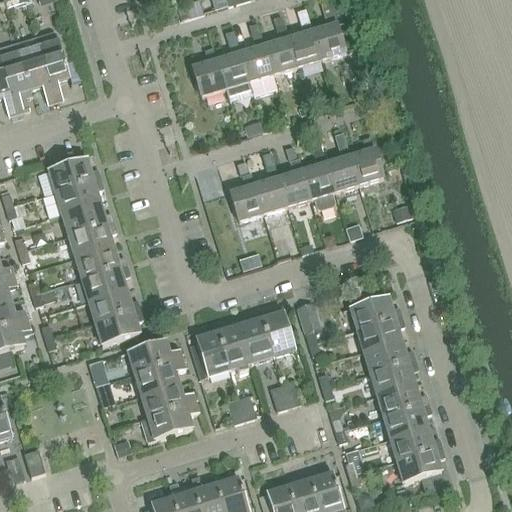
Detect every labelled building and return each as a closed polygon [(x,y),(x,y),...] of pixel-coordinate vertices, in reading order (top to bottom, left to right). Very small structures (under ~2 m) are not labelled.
[(22,0),(17,0),(14,1),(18,12),(25,9),(22,0)] [(31,0),(22,0),(25,9),(33,7),(31,0)] [(242,10),(251,7),(249,0),(243,0),(240,1),(242,10)] [(228,10),(225,2),(213,6),(215,14),(228,10)] [(327,30),(312,34),(321,64),(345,56),(337,28),(343,26),(336,3),(320,8),(327,30)] [(198,23),(205,21),(202,12),(196,14),(198,23)] [(289,41),(298,71),(321,64),(312,34),(312,35),(305,12),(296,15),(303,37),(289,41)] [(265,49),(274,78),(298,71),(289,41),(288,42),(281,20),(273,22),(279,44),(265,49)] [(249,85),(274,78),(265,49),(264,49),(257,27),(249,29),(256,51),(241,56),(249,85)] [(226,93),(225,93),(228,104),(252,97),(249,86),(249,85),(241,56),(239,56),(233,34),(224,37),(231,59),(217,63),(226,93)] [(53,36),(34,42),(54,106),(61,103),(56,86),(69,81),(55,38),(53,36)] [(34,42),(15,48),(29,94),(41,90),(46,108),(54,106),(34,42)] [(15,48),(0,52),(0,68),(15,117),(29,113),(26,103),(32,101),(29,94),(15,48)] [(207,66),(192,71),(201,100),(225,93),(226,93),(217,63),(216,63),(213,51),(204,54),(207,66)] [(0,68),(0,102),(2,102),(7,120),(15,117),(0,68)] [(302,125),(310,123),(307,116),(300,118),(302,125)] [(247,141),(263,135),(260,125),(243,131),(247,141)] [(359,190),(384,182),(375,151),(373,152),(369,140),(362,142),(366,154),(350,159),(359,190)] [(318,207),(322,210),(333,206),(335,202),(334,197),(336,197),(326,166),(319,143),(310,146),(317,169),(302,174),(311,204),(316,203),(318,207)] [(326,166),(336,197),(359,190),(350,159),(346,148),(338,150),(341,162),(326,166)] [(264,219),(288,212),(278,181),(270,156),(262,158),(269,184),(255,188),(264,219)] [(278,181),(288,212),(311,204),(302,174),(298,162),(290,165),(293,176),(278,181)] [(49,175),(56,197),(101,183),(98,173),(90,176),(86,164),(49,175)] [(244,165),(236,167),(240,181),(242,180),(249,178),(248,177),(244,165)] [(245,191),(229,196),(238,227),(264,219),(255,188),(251,176),(248,177),(249,178),(242,180),(245,191)] [(46,200),(53,221),(62,218),(99,207),(96,196),(104,193),(101,183),(56,197),(46,200)] [(2,199),(5,211),(13,209),(10,197),(2,199)] [(62,218),(69,240),(114,226),(111,216),(103,219),(99,207),(62,218)] [(13,209),(5,211),(9,223),(17,221),(13,209)] [(414,225),(411,213),(395,218),(398,229),(414,225)] [(69,240),(75,262),(112,250),(109,239),(117,236),(114,226),(69,240)] [(219,250),(230,247),(227,236),(216,240),(219,250)] [(22,241),(15,243),(18,255),(26,253),(22,241)] [(328,255),(338,252),(335,244),(326,247),(328,255)] [(289,260),(299,257),(296,248),(286,251),(289,260)] [(75,262),(82,283),(127,270),(124,260),(116,262),(112,250),(75,262)] [(18,255),(22,267),(29,265),(26,253),(18,255)] [(82,283),(88,305),(125,294),(122,282),(130,280),(127,270),(82,283)] [(0,284),(14,281),(11,271),(0,273),(0,284)] [(0,284),(0,308),(9,306),(6,294),(17,291),(14,281),(0,284)] [(36,285),(28,287),(31,299),(39,297),(36,285)] [(88,305),(95,327),(140,313),(137,303),(129,305),(125,294),(88,305)] [(39,297),(31,299),(34,311),(42,309),(39,297)] [(402,321),(399,311),(390,314),(386,302),(349,313),(356,335),(402,321)] [(0,308),(0,331),(27,324),(24,314),(13,317),(9,306),(0,308)] [(312,307),(296,312),(308,349),(316,346),(313,334),(320,332),(312,307)] [(140,313),(95,327),(101,349),(139,338),(135,326),(143,323),(140,313)] [(259,317),(273,362),(295,355),(283,317),(271,321),(269,314),(259,317)] [(240,331),(251,368),(273,362),(259,317),(249,320),(251,327),(240,331)] [(356,335),(362,357),(399,345),(396,334),(405,331),(402,321),(356,335)] [(27,324),(0,331),(0,356),(22,349),(19,337),(30,334),(27,324)] [(216,330),(229,375),(251,368),(240,331),(228,334),(226,327),(216,330)] [(49,329),(41,331),(44,342),(52,340),(49,329)] [(216,330),(205,333),(208,340),(195,344),(207,382),(229,375),(216,330)] [(52,340),(44,342),(47,355),(56,352),(52,340)] [(362,357),(369,379),(414,365),(411,354),(403,357),(399,345),(362,357)] [(164,346),(127,357),(134,379),(182,364),(179,354),(168,357),(164,346)] [(316,346),(308,349),(312,360),(320,358),(316,346)] [(182,364),(134,379),(140,401),(177,390),(173,377),(185,373),(182,364)] [(369,379),(376,401),(413,390),(409,378),(418,376),(414,365),(369,379)] [(326,378),(317,381),(321,393),(330,390),(326,378)] [(292,387),(281,391),(287,413),(299,410),(292,387)] [(140,401),(147,422),(147,423),(195,408),(192,398),(181,401),(177,390),(140,401)] [(330,390),(321,393),(325,404),(334,402),(330,390)] [(376,401),(382,423),(428,409),(425,399),(416,402),(413,390),(376,401)] [(287,413),(281,391),(269,394),(276,417),(287,413)] [(115,408),(110,392),(97,396),(102,412),(115,408)] [(237,403),(244,426),(256,422),(249,400),(237,403)] [(244,426),(237,403),(226,407),(233,429),(244,426)] [(0,443),(11,440),(0,405),(0,443)] [(139,425),(145,447),(190,433),(187,421),(198,417),(195,408),(147,423),(147,422),(139,425)] [(382,423),(389,444),(426,433),(422,422),(431,419),(428,409),(382,423)] [(331,424),(335,436),(343,434),(339,422),(331,424)] [(389,444),(395,466),(441,453),(438,442),(429,445),(426,433),(389,444)] [(343,434),(335,436),(338,448),(346,445),(343,434)] [(441,453),(395,466),(402,488),(439,476),(436,465),(444,463),(441,453)] [(348,469),(345,470),(348,481),(357,478),(364,476),(358,454),(345,458),(348,469)] [(38,455),(29,457),(23,459),(30,481),(45,477),(38,455)] [(5,465),(12,487),(24,483),(17,461),(5,465)] [(378,483),(391,483),(391,471),(378,471),(378,483)] [(357,478),(348,481),(352,492),(360,490),(357,478)] [(343,511),(333,479),(311,485),(319,511),(343,511)] [(199,481),(191,483),(192,488),(199,511),(223,511),(217,490),(215,490),(203,494),(199,481)] [(248,511),(239,483),(217,490),(223,511),(248,511)] [(319,511),(311,485),(289,492),(295,511),(319,511)] [(177,487),(169,490),(173,503),(176,511),(199,511),(192,488),(179,492),(177,487)] [(295,511),(289,492),(267,499),(270,511),(295,511)] [(151,511),(176,511),(173,503),(150,510),(151,511)]
